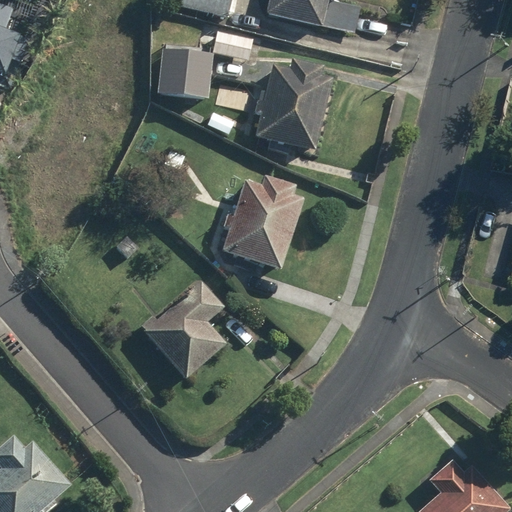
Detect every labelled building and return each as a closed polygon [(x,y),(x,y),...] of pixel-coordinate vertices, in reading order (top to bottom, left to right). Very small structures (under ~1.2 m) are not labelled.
[(177,0),(175,10),(231,22),(236,0),(177,0)] [(269,0),(266,15),(354,36),(361,3),(348,0),(269,0)] [(0,85),(0,86),(5,68),(19,72),(26,45),(4,39),(12,10),(0,6),(0,85)] [(251,43),(215,35),(210,57),(246,64),(251,43)] [(286,69),(269,64),(251,139),(312,154),(329,84),(316,81),(319,69),(288,62),(286,69)] [(211,80),(174,66),(161,102),(198,116),(211,80)] [(278,275),(301,202),(291,199),(294,190),(262,180),(259,189),(242,183),(219,257),(278,275)] [(224,312),(198,284),(158,322),(151,315),(136,330),(186,382),(223,347),(206,329),(224,312)] [(0,511),(42,511),(69,488),(29,445),(22,452),(10,438),(0,447),(0,511)] [(507,511),(470,469),(462,477),(451,464),(428,483),(439,496),(421,511),(507,511)]
